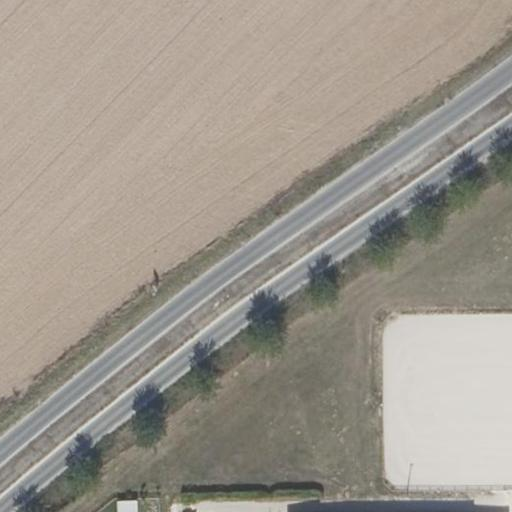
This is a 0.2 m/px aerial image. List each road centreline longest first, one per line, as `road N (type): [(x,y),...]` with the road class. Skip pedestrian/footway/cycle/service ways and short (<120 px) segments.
road 1 (secondary): [(511,69),(205,291),(0,456)]
road 2 (secondary): [(0,511),(222,331),(511,127)]
